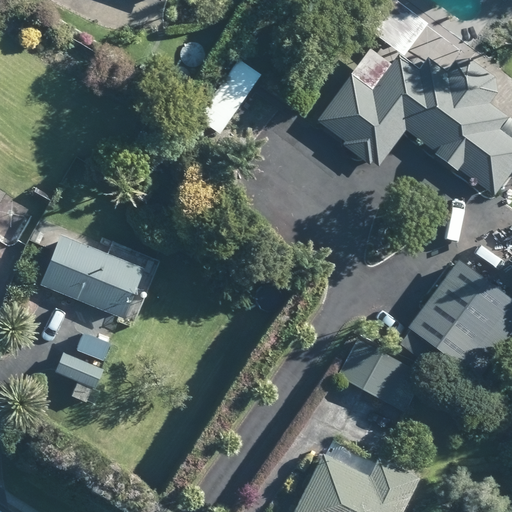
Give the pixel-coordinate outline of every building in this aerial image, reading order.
[(307,11),(298,23),(311,32),(320,19),(307,11)] [(511,126),(509,124),(506,122),(509,117),(490,102),(498,92),(496,79),(469,59),(456,61),(447,72),(429,57),(420,69),(400,54),(373,90),(352,74),(319,120),(346,140),(344,144),(370,164),(373,161),(379,164),(406,128),(418,138),(437,151),(435,154),(458,170),(460,168),(493,194),(511,169),(511,126)] [(52,196),(38,187),(33,195),(47,204),(52,196)] [(142,270),(139,268),(60,236),(55,250),(41,284),(74,297),(117,315),(123,317),(142,270)] [(511,334),(511,299),(460,260),(454,266),(447,277),(434,294),(427,303),(409,327),(411,329),(403,340),(400,343),(434,368),(445,353),(478,379),(511,334)] [(403,412),(405,413),(426,375),(358,338),(337,376),(344,380),(374,397),(386,402),(403,412)] [(95,389),(102,373),(103,370),(63,353),(60,362),(55,372),(95,389)] [(379,458),(378,461),(370,477),(324,454),(317,467),(294,511),(403,511),(420,478),(390,463),(379,458)]
